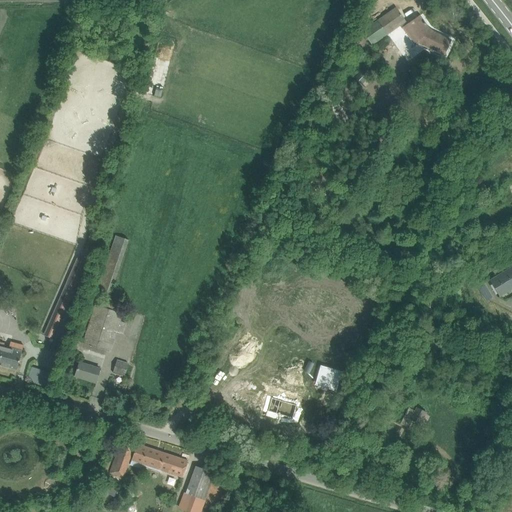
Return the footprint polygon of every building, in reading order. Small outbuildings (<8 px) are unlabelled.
[(396,8),(363,31),(372,45),(405,22),(396,8)] [(444,55),(446,49),(451,40),(433,32),(432,33),(428,30),(428,29),(420,16),(404,27),(416,46),(420,44),(421,45),(444,55)] [(149,112),(150,106),(140,103),(139,109),(149,112)] [(61,214),(62,225),(69,225),(69,214),(61,214)] [(92,249),(96,250),(101,251),(106,228),(97,226),(92,249)] [(112,295),(115,287),(129,242),(117,238),(100,291),(112,295)] [(511,266),(490,280),(500,296),(511,288),(511,266)] [(485,285),(479,289),(482,294),(488,290),(485,285)] [(52,296),(38,334),(52,340),(67,301),(52,296)] [(78,349),(105,358),(107,351),(109,352),(110,351),(112,352),(118,334),(123,336),(126,326),(122,324),(125,316),(99,307),(87,344),(80,342),(78,349)] [(0,365),(17,370),(24,345),(11,341),(9,348),(4,347),(5,343),(0,341),(0,365)] [(117,359),(113,373),(124,376),(129,363),(117,359)] [(96,383),(100,369),(80,362),(75,376),(83,379),(83,378),(95,381),(95,382),(96,383)] [(325,373),(322,386),(329,388),(336,391),(341,371),(327,367),(325,373)] [(250,395),(247,405),(292,418),(296,405),(271,397),(270,401),(250,395)] [(211,424),(221,416),(210,403),(201,411),(211,424)] [(420,424),(425,415),(426,412),(416,407),(414,410),(410,408),(403,420),(409,423),(411,419),(420,424)] [(124,476),(132,453),(135,443),(122,439),(111,472),(124,476)] [(137,444),(134,453),(130,465),(142,469),(142,466),(161,472),(162,470),(183,477),(188,461),(137,444)] [(196,466),(192,475),(180,509),(189,511),(200,511),(215,473),(196,466)] [(107,483),(102,490),(114,497),(118,490),(107,483)]
